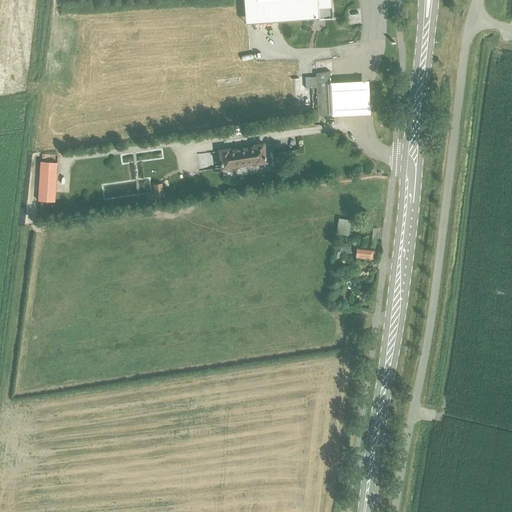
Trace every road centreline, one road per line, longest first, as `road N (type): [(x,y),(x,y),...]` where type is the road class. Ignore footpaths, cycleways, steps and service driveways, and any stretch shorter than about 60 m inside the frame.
road 1 (unclassified): [(471,16),(395,511)]
road 2 (primary): [(364,511),(400,279),(427,21)]
